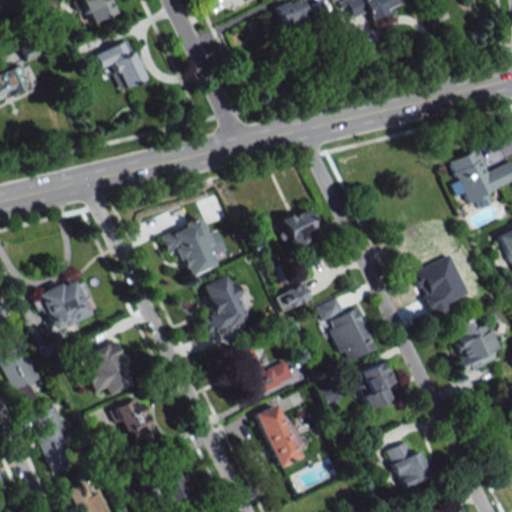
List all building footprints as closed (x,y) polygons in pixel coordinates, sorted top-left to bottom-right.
[(73,0),(85,24),(112,11),(106,0),(73,0)] [(286,0),(271,7),(283,34),(325,15),(318,0),(316,0),(302,7),(298,0),(286,0)] [(343,0),(349,17),(363,12),(366,19),(400,7),(397,0),(343,0)] [(91,53),(97,70),(108,66),(117,89),(143,79),(126,39),(91,53)] [(0,72),(0,97),(27,86),(18,64),(0,72)] [(511,175),(506,161),(482,171),(473,148),(445,159),(454,181),(447,184),(452,195),(463,190),(471,210),(489,203),(484,191),(511,179),(511,175)] [(276,217),(286,247),(305,240),(301,231),(316,226),(308,205),(276,217)] [(195,217),(155,234),(165,256),(174,252),(185,276),(215,263),(195,217)] [(511,276),(511,275),(511,220),(490,231),(511,276)] [(244,319),(225,273),(198,284),(209,312),(198,317),(205,334),(244,319)] [(91,314),(78,283),(71,285),(68,278),(29,294),(36,313),(38,312),(47,332),(91,314)] [(271,297),(279,312),(309,297),(300,281),(271,297)] [(339,311),(333,297),(312,307),(319,321),(339,311)] [(339,362),(371,349),(355,307),(322,320),(339,362)] [(495,347),(484,320),(473,325),(469,316),(451,323),(456,333),(449,336),(457,354),(450,357),(457,374),(491,360),(487,351),(495,347)] [(11,328),(0,333),(0,370),(17,404),(32,397),(26,384),(37,379),(11,328)] [(129,383),(108,338),(69,356),(87,393),(99,387),(103,395),(129,383)] [(281,360),(256,371),(245,343),(224,352),(243,398),(289,379),(281,360)] [(357,395),(364,410),(387,401),(380,387),(390,383),(380,360),(355,371),(364,392),(357,395)] [(110,407),(126,446),(150,435),(134,397),(110,407)] [(249,414),(273,467),(297,456),(273,403),(249,414)] [(49,473),(77,460),(62,425),(61,426),(52,406),(25,417),(49,473)] [(381,452),(399,488),(427,475),(409,438),(381,452)] [(162,509),(185,502),(174,465),(152,471),(162,509)] [(0,510),(10,506),(0,482),(0,510)] [(100,511),(97,503),(74,511),(100,511)]
